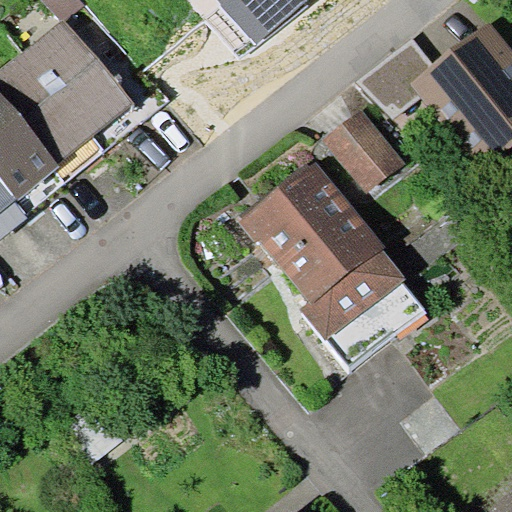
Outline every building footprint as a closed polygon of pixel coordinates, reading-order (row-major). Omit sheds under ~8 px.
[(220,0),(256,45),(311,0),(220,0)] [(25,49),(94,136),(134,106),(65,18),(25,49)] [(511,48),(491,23),(434,65),(411,83),(422,97),(483,175),(511,149),(511,48)] [(359,80),(391,121),(422,97),(411,83),(434,65),(413,38),(359,80)] [(94,136),(25,49),(0,68),(0,90),(59,165),(94,136)] [(15,202),(26,214),(66,183),(55,169),(59,165),(0,90),(0,177),(18,199),(15,202)] [(406,166),(362,111),(323,142),(367,197),(406,166)] [(386,247),(315,158),(239,219),(306,302),(301,307),(351,368),(425,309),(403,281),(408,278),(384,248),(386,247)] [(18,199),(0,177),(0,239),(28,217),(26,214),(15,202),(18,199)] [(511,511),(511,491),(489,510),(490,511),(511,511)]
